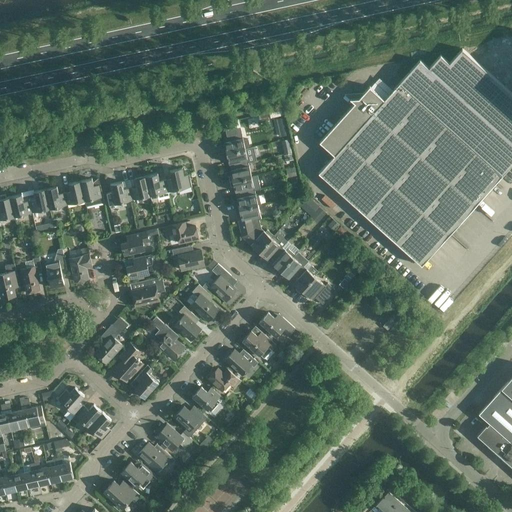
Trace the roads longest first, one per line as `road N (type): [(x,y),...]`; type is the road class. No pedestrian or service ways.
road 1 (trunk): [(0,86),(398,0)]
road 2 (residential): [(264,289),(225,247),(201,142),(0,180)]
road 3 (trunk): [(291,0),(0,63)]
road 4 (residential): [(135,417),(155,411),(264,289)]
road 5 (residential): [(385,398),(264,289)]
road 6 (unclassified): [(511,348),(432,439)]
road 7 (residential): [(65,511),(135,417)]
